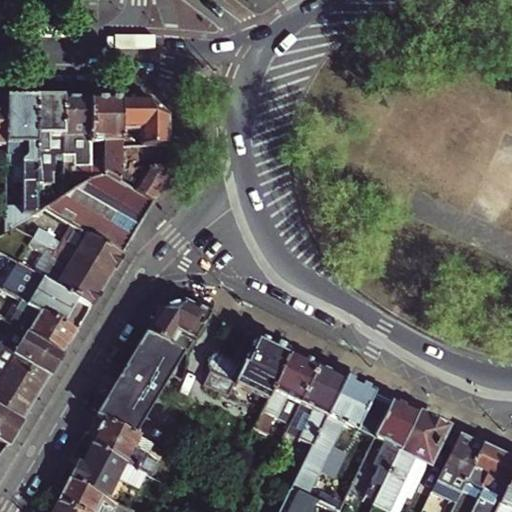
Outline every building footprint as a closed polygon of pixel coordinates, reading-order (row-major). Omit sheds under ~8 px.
[(7,100),(7,111),(6,146),(24,146),(24,154),(10,154),(10,184),(19,184),(19,214),(12,214),(12,230),(36,215),(36,187),(36,100),(7,100)] [(63,100),(36,100),(36,187),(49,187),(49,175),(53,175),(53,155),(62,155),(62,137),(63,100)] [(90,100),(63,100),(62,137),(73,137),(73,192),(90,182),(90,143),(90,100)] [(121,101),(90,100),(90,143),(104,143),(104,176),(105,176),(120,184),(121,170),(169,168),(168,148),(120,150),(121,101)] [(149,101),(121,101),(120,150),(168,148),(167,119),(149,101)] [(121,170),(120,184),(153,204),(169,178),(169,168),(121,170)] [(121,258),(153,204),(120,184),(105,176),(104,176),(90,182),(73,192),(62,199),(44,210),(86,236),(121,258)] [(60,245),(56,252),(106,283),(121,258),(86,236),(75,254),(60,245)] [(106,283),(56,252),(51,261),(66,270),(55,288),(78,302),(90,310),(106,283)] [(63,326),(78,302),(55,288),(8,258),(0,270),(0,274),(34,295),(28,305),(41,314),(63,326)] [(158,310),(143,335),(184,355),(208,315),(182,302),(158,310)] [(62,356),(75,334),(63,326),(41,314),(36,323),(16,312),(9,324),(28,335),(62,356)] [(289,355),(245,333),(232,361),(218,354),(211,356),(207,365),(209,372),(203,385),(227,397),(233,384),(266,400),(289,355)] [(47,377),(49,378),(62,356),(28,335),(0,381),(0,412),(19,424),(47,377)] [(316,368),(289,355),(266,400),(261,411),(276,418),(286,398),(298,404),(316,368)] [(316,368),(298,404),(310,410),(297,439),(311,446),(344,381),(316,368)] [(390,404),(344,381),(311,446),(299,471),(316,480),(342,425),(355,431),(356,430),(373,438),(390,404)] [(364,496),(374,501),(415,416),(390,404),(373,438),(382,443),(372,465),(377,467),(364,496)] [(0,442),(7,447),(21,425),(19,424),(0,412),(0,442)] [(415,416),(374,501),(372,505),(387,511),(388,511),(415,457),(427,462),(442,430),(415,416)] [(89,446),(92,448),(139,470),(151,475),(157,463),(144,457),(151,444),(101,420),(89,446)] [(463,483),(481,448),(458,437),(436,481),(449,487),(448,490),(458,494),(463,483)] [(139,470),(92,448),(83,467),(77,464),(69,480),(104,497),(115,474),(133,483),(139,470)] [(511,473),(511,463),(481,448),(463,483),(499,500),(511,473)] [(299,471),(278,511),(337,511),(346,494),(316,480),(299,471)] [(511,511),(511,473),(499,500),(493,511),(511,511)] [(130,511),(131,510),(104,497),(69,480),(68,479),(57,503),(75,511),(110,511),(111,511),(113,511),(130,511)] [(75,511),(57,503),(56,502),(51,511),(75,511)]
